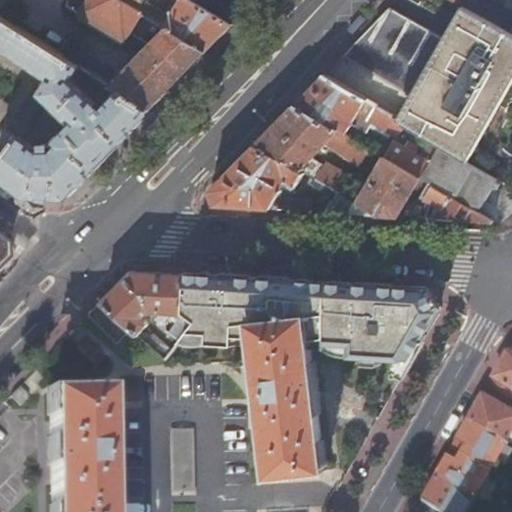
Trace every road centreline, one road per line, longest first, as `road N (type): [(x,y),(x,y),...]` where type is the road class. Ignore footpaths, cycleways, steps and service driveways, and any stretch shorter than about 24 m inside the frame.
road 1 (secondary): [(511,257),(102,232)]
road 2 (tertiary): [(511,285),(379,511)]
road 3 (primary): [(102,232),(164,200),(230,105)]
road 4 (primary): [(230,105),(170,151),(102,232)]
road 5 (primary): [(0,346),(66,289),(102,232)]
road 6 (primary): [(328,0),(230,105)]
road 7 (primary): [(102,232),(43,270),(0,319)]
